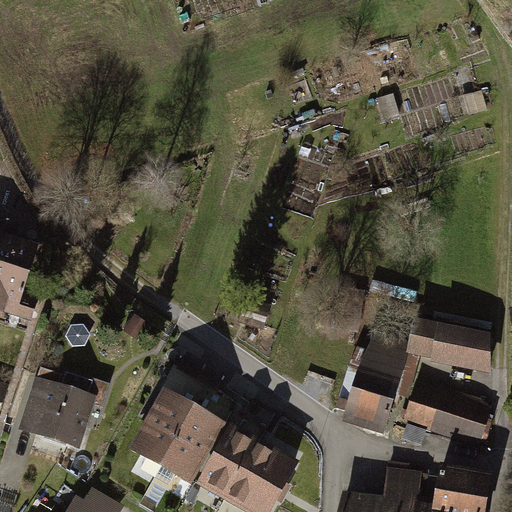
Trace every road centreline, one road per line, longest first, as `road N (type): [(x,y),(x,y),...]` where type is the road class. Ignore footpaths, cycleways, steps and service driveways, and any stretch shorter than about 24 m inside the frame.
road 1 (track): [(503,370),(508,109),(501,57),(463,0)]
road 2 (track): [(0,100),(48,208),(181,321)]
road 3 (residential): [(181,321),(335,430),(331,511)]
road 4 (residential): [(490,511),(503,370)]
